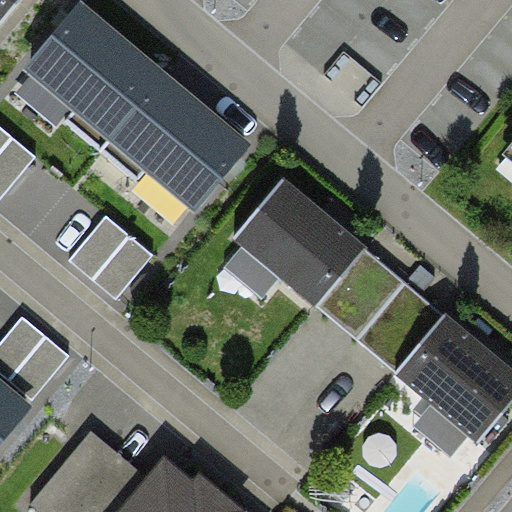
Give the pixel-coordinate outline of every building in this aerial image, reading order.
[(0,0),(0,39),(32,0),(0,0)] [(252,150),(84,12),(33,73),(201,211),(252,150)] [(0,203),(37,161),(0,130),(0,203)] [(511,135),(502,147),(511,155),(511,135)] [(401,274),(286,180),(235,243),(317,309),(323,302),(356,329),(401,274)] [(158,256),(113,219),(75,264),(119,301),(158,256)] [(511,410),(511,362),(401,274),(356,329),(437,395),(419,418),(457,448),(466,436),(481,449),(511,410)] [(72,357),(27,320),(0,351),(0,373),(34,402),(72,357)] [(0,449),(30,413),(0,387),(0,449)] [(94,434),(32,504),(40,511),(232,511),(202,486),(194,495),(167,472),(154,486),(94,434)]
